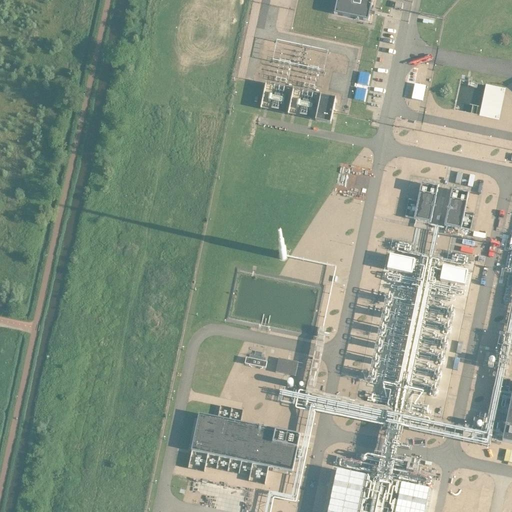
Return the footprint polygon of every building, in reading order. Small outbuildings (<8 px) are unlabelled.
[(336,0),(334,13),(368,20),(372,0),(336,0)] [(265,84),(260,108),(264,109),(267,110),(282,113),(285,113),(291,115),(294,115),(309,119),(312,119),(330,123),(335,102),(336,97),(265,83),(265,84)] [(414,218),(414,219),(430,223),(438,187),(421,183),(417,201),(414,218)] [(451,189),(444,225),(461,229),(461,228),(464,211),(468,193),(451,189)] [(387,269),(412,274),(415,260),(390,255),(387,269)] [(443,266),(440,280),(465,286),(468,271),(443,266)] [(267,362),(246,357),(245,363),(265,368),(267,362)] [(289,367),(290,360),(287,360),(278,358),(276,371),(295,376),(296,369),(289,367)] [(511,393),(502,441),(511,443),(511,393)] [(199,414),(191,450),(192,450),(268,467),(292,472),(300,435),(240,423),(217,418),(211,416),(199,414)] [(336,469),(327,511),(358,511),(366,476),(336,469)] [(401,483),(394,511),(425,511),(430,490),(401,483)]
